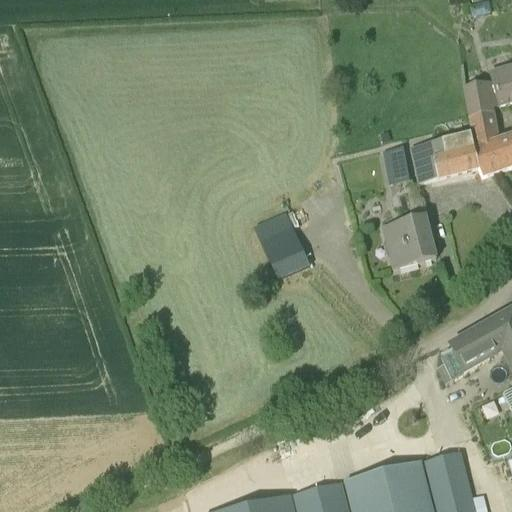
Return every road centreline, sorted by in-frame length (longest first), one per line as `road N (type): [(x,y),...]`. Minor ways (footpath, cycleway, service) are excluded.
road 1 (unclassified): [(77,511),(405,359)]
road 2 (residential): [(405,359),(491,309),(511,277)]
